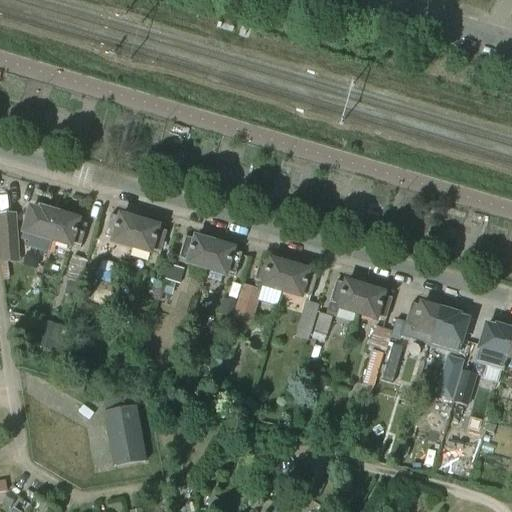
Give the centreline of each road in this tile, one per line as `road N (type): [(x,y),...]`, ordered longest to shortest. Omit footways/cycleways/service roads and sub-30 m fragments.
road 1 (residential): [(511,303),(0,155)]
road 2 (residential): [(511,35),(380,0)]
